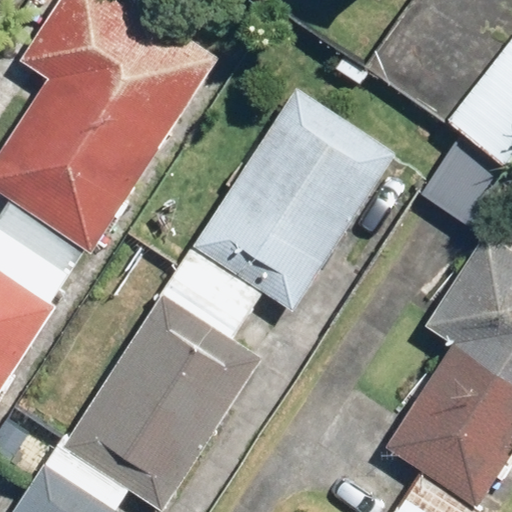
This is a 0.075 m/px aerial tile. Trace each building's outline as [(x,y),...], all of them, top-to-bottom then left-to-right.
[(0,0),(0,14),(9,0),(0,0)] [(218,48),(143,0),(59,0),(26,50),(52,67),(0,146),(0,182),(12,191),(88,240),(91,242),(218,48)] [(511,153),(511,28),(449,109),(510,156),(511,153)] [(398,142),(299,79),(196,237),(266,283),(296,301),(398,142)] [(426,188),(485,226),(511,186),(511,169),(461,134),(426,188)] [(88,240),(12,191),(0,209),(0,257),(54,292),(88,240)] [(456,334),(389,437),(425,459),(481,496),(511,448),(511,240),(489,226),(430,317),(456,334)] [(235,331),(266,283),(196,237),(165,285),(235,331)] [(0,257),(0,383),(57,294),(54,292),(0,257)] [(235,331),(165,285),(71,429),(66,438),(131,480),(165,501),(263,348),(235,331)] [(118,501),(131,480),(66,438),(71,429),(68,427),(49,456),(118,501)] [(0,506),(23,468),(0,454),(0,506)] [(135,511),(118,501),(49,456),(11,511),(135,511)] [(481,496),(425,459),(390,511),(476,511),(486,498),(481,496)]
